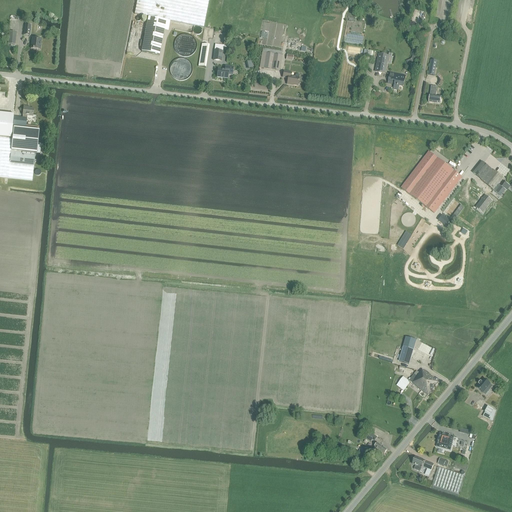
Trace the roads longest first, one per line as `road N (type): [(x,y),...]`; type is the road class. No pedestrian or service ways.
road 1 (unclassified): [(511,147),(475,127),(0,74)]
road 2 (tertiary): [(348,511),(511,316)]
road 3 (unknown): [(404,200),(425,214),(438,212),(470,170),(486,130)]
